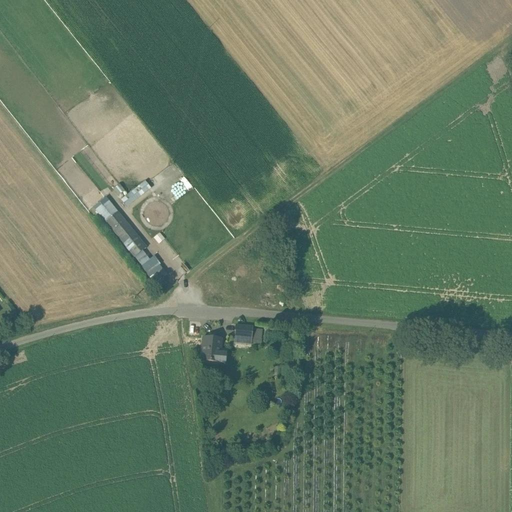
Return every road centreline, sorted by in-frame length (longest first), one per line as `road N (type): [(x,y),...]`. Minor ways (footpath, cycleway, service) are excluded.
road 1 (unclassified): [(511,335),(183,310),(103,319),(0,347)]
road 2 (track): [(157,311),(511,35)]
